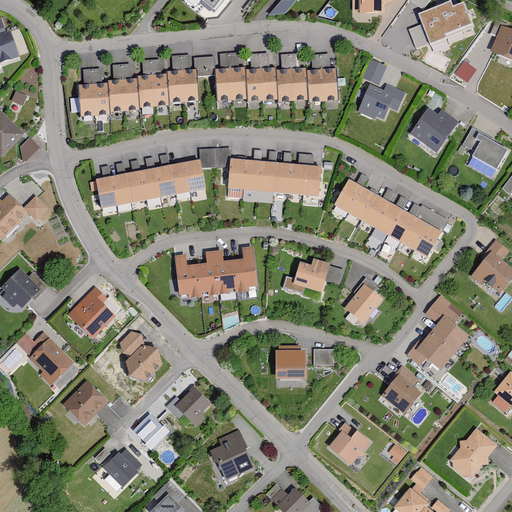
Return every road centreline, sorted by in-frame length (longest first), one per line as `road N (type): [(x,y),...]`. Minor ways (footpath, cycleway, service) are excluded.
road 1 (residential): [(57,160),(211,133),(276,133),(339,145),(472,223),(423,300)]
road 2 (residential): [(511,126),(350,37),(316,28),(264,25),(48,50)]
road 3 (residential): [(423,300),(363,259),(268,232),(173,240),(117,276)]
road 4 (residential): [(379,354),(279,325),(246,328),(195,354)]
road 5 (residential): [(292,451),(195,354)]
road 6 (residential): [(117,276),(79,221),(57,160)]
road 7 (residential): [(379,354),(292,451)]
